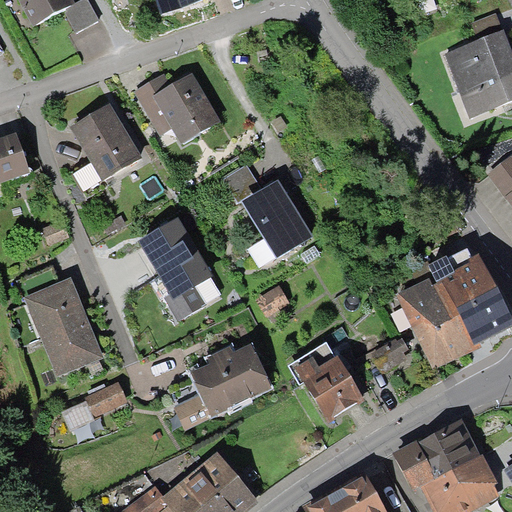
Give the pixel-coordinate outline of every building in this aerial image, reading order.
[(12,0),(30,33),(67,13),(77,32),(100,20),(89,0),(85,0),(73,7),(68,0),(12,0)] [(511,50),(506,34),(447,54),(470,118),(511,103),(511,50)] [(167,74),(134,92),(160,139),(171,133),(179,147),(222,124),(194,72),(172,84),(167,74)] [(73,128),(92,162),(76,171),(86,190),(140,160),(111,107),(73,128)] [(0,140),(0,183),(30,173),(16,135),(0,140)] [(511,158),(491,174),(511,201),(511,158)] [(248,164),(221,180),(236,203),(242,199),(262,187),(248,164)] [(278,259),(313,239),(277,179),(262,187),(242,199),(278,259)] [(179,216),(139,239),(172,294),(166,298),(178,319),(206,302),(197,287),(215,277),(196,245),(179,216)] [(65,223),(44,231),(50,247),(71,239),(65,223)] [(429,268),(437,285),(443,282),(475,346),(480,343),(511,327),(511,323),(479,257),(471,260),(468,253),(449,262),(447,259),(429,268)] [(61,287),(53,268),(18,283),(59,378),(83,368),(86,375),(108,366),(72,282),(61,287)] [(480,343),(475,346),(443,282),(437,285),(434,287),(430,279),(397,295),(434,371),(482,349),(480,343)] [(282,288),(261,300),(270,316),(291,304),(282,288)] [(395,339),(371,353),(384,376),(410,362),(406,355),(411,352),(403,338),(396,342),(395,339)] [(327,345),(288,369),(298,386),(303,383),(328,425),(365,402),(347,372),(362,363),(348,340),(330,351),(327,345)] [(190,375),(194,382),(168,395),(186,431),(271,389),(250,348),(233,357),(229,350),(210,360),(212,364),(190,375)] [(117,383),(86,398),(95,417),(127,403),(117,383)] [(465,422),(417,445),(435,481),(453,473),(483,458),(465,422)] [(435,481),(417,445),(395,456),(412,492),(420,488),(435,481)] [(247,511),(258,504),(218,455),(166,500),(155,487),(123,511),(247,511)] [(483,458),(453,473),(472,511),(498,497),(494,487),(497,485),(483,458)] [(432,511),(471,511),(472,511),(453,473),(435,481),(420,488),(432,511)] [(386,511),(368,477),(304,511),(386,511)]
